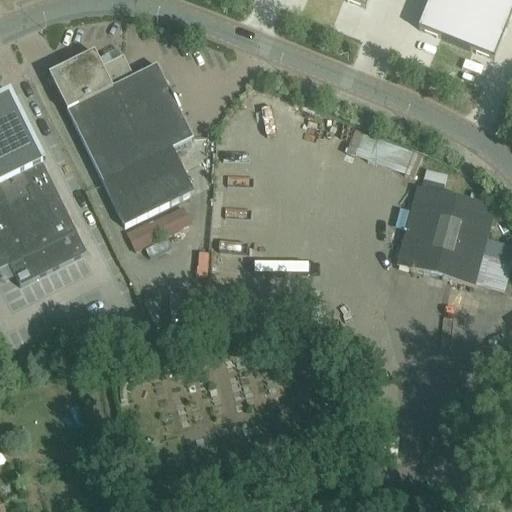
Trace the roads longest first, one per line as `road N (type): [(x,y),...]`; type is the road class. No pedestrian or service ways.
road 1 (tertiary): [(511,168),(435,115),(174,14),(100,1),(0,33)]
road 2 (unknown): [(0,316),(86,285),(95,272),(0,60)]
road 3 (unknown): [(29,18),(138,288)]
road 4 (unclassified): [(344,511),(446,467),(483,511)]
